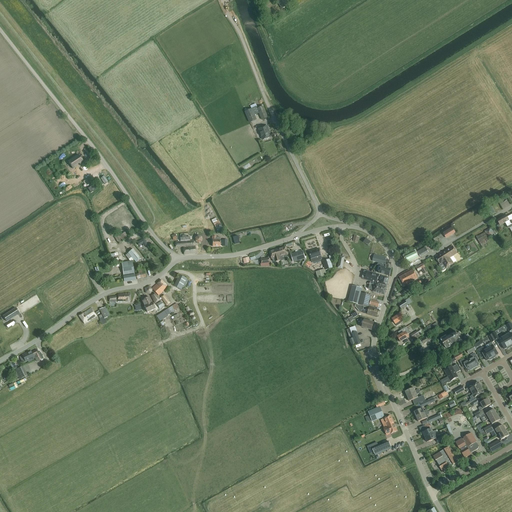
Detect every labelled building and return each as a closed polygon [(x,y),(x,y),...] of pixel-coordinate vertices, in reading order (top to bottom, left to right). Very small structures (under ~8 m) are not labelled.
[(276,0),(282,9),(289,5),(285,0),(276,0)] [(254,116),(259,114),(261,120),(268,118),(263,107),(258,109),(257,106),(251,109),(254,115),(254,116)] [(251,109),(245,112),(247,117),(254,115),(251,109)] [(271,138),(269,132),(267,126),(259,129),(262,140),(271,138)] [(83,162),(78,155),(68,162),(73,169),(76,166),(75,165),(79,163),(79,164),(83,162)] [(99,178),(104,184),(108,181),(103,174),(99,178)] [(88,189),(90,193),(97,189),(91,178),(88,180),(92,187),(88,189)] [(88,196),(95,205),(99,202),(98,201),(106,196),(104,192),(105,191),(102,188),(99,190),(99,189),(96,191),(96,192),(93,194),(93,193),(88,196)] [(508,221),(507,218),(505,215),(497,220),(499,224),(497,226),(499,229),(501,228),(500,226),(505,223),(508,221)] [(211,220),(218,232),(223,229),(218,220),(217,221),(216,218),(211,220)] [(494,234),(491,227),(484,231),(488,237),(494,234)] [(476,237),(481,246),(488,242),(489,240),(485,232),(476,237)] [(212,247),(220,247),(220,238),(216,238),(216,237),(212,237),(212,240),(212,247)] [(147,245),(144,239),(137,242),(139,246),(142,244),(144,247),(147,245)] [(194,247),(193,241),(175,243),(175,248),(183,247),(184,254),(195,253),(195,247),(194,247)] [(441,252),(450,266),(454,264),(450,257),(456,253),(452,246),(442,253),(441,252)] [(284,247),(277,249),(280,258),(286,256),(284,247)] [(417,252),(419,256),(427,252),(424,247),(417,252)] [(141,258),(133,249),(125,256),(131,262),(133,260),(136,263),(141,258)] [(277,249),(270,251),(270,252),(269,252),(269,253),(270,258),(271,258),(272,258),(272,260),(275,259),(276,259),(276,262),(281,260),(280,258),(277,249)] [(321,256),(318,249),(309,252),(313,263),(322,260),(321,256)] [(305,258),(303,250),(291,254),(293,262),(305,258)] [(413,250),(404,256),(407,261),(416,256),(413,250)] [(450,266),(441,252),(434,256),(440,265),(442,264),(446,269),(450,266)] [(330,259),(323,262),(325,270),(335,267),(334,260),(335,259),(334,255),(329,256),(330,259)] [(389,261),(385,260),(386,258),(374,255),(372,261),(384,264),(385,263),(386,263),(385,268),(390,269),(391,264),(389,263),(389,261)] [(131,262),(121,264),(123,270),(124,275),(129,274),(134,274),(134,269),(132,262),(131,262)] [(379,273),(389,276),(391,270),(380,267),(379,273)] [(136,274),(137,280),(146,277),(144,269),(138,271),(138,274),(136,274)] [(317,272),(319,278),(327,276),(325,269),(317,272)] [(413,270),(399,277),(404,286),(417,278),(413,270)] [(368,272),(365,280),(376,283),(378,275),(368,272)] [(187,279),(179,275),(174,286),(181,290),(184,285),(185,285),(187,280),(186,280),(187,279)] [(381,276),(379,284),(387,286),(389,278),(381,276)] [(161,280),(152,289),(158,296),(168,287),(161,280)] [(375,284),(372,293),(384,296),(386,287),(375,284)] [(362,288),(352,286),(348,302),(358,305),(361,293),(362,288)] [(150,296),(160,311),(166,307),(162,301),(161,301),(160,300),(161,299),(161,298),(160,299),(155,293),(150,296)] [(369,307),(372,296),(361,293),(358,305),(369,307)] [(130,302),(130,294),(118,294),(118,302),(125,302),(130,302)] [(170,303),(164,295),(160,297),(167,306),(170,303)] [(144,307),(152,303),(151,303),(149,297),(145,299),(144,297),(141,299),(141,301),(144,306),(144,307)] [(411,297),(398,305),(401,309),(413,302),(411,297)] [(152,303),(144,307),(147,313),(155,309),(152,303)] [(160,321),(166,317),(165,315),(167,315),(179,308),(176,303),(156,316),(160,321)] [(16,308),(3,316),(6,322),(19,313),(16,308)] [(100,310),(96,312),(96,313),(100,311),(102,314),(103,317),(104,319),(110,316),(107,310),(104,312),(103,309),(102,308),(99,309),(100,310)] [(377,318),(379,310),(369,308),(367,315),(377,318)] [(412,308),(407,310),(410,318),(415,316),(412,308)] [(81,314),(79,315),(84,324),(91,320),(93,319),(95,317),(96,317),(91,309),(83,314),(83,313),(81,314)] [(395,317),(392,319),(395,325),(395,324),(397,326),(400,324),(403,322),(402,320),(404,319),(402,316),(403,315),(401,312),(395,316),(395,317)] [(371,330),(374,323),(364,320),(362,327),(371,330)] [(397,337),(400,342),(407,338),(409,337),(407,334),(410,333),(407,327),(400,331),(402,334),(397,337)] [(414,340),(424,334),(421,330),(418,332),(417,330),(411,335),(414,340)] [(459,332),(456,334),(455,331),(455,332),(447,337),(446,335),(440,338),(446,349),(450,346),(450,345),(460,339),(458,337),(461,336),(459,332)] [(351,334),(355,345),(360,343),(356,332),(351,334)] [(462,337),(466,347),(470,345),(468,340),(470,339),(468,334),(462,337)] [(426,337),(421,340),(423,345),(428,342),(431,340),(428,336),(426,337)] [(507,348),(510,347),(504,336),(498,339),(504,349),(507,347),(507,348)] [(490,346),(487,348),(493,359),(495,357),(496,357),(495,356),(498,354),(493,346),(491,343),(488,344),(490,346)] [(465,349),(466,350),(468,354),(475,350),(473,345),(465,349)] [(493,359),(487,348),(484,350),(483,348),(477,351),(480,357),(483,355),(487,361),(489,359),(490,360),(493,359)] [(31,351),(22,355),(25,362),(28,361),(28,363),(34,360),(33,358),(35,358),(34,356),(38,353),(37,350),(32,352),(31,351)] [(41,352),(39,353),(34,356),(35,358),(36,362),(44,358),(41,352)] [(454,356),(456,361),(464,357),(461,352),(454,356)] [(468,360),(474,369),(477,367),(477,366),(479,365),(476,361),(478,360),(474,353),(471,355),(472,357),(468,360)] [(474,369),(468,360),(465,362),(464,360),(460,362),(464,368),(465,367),(468,371),(470,370),(471,370),(474,369)] [(452,367),(444,371),(451,381),(458,377),(455,374),(460,371),(457,365),(452,367)] [(27,376),(23,366),(15,370),(19,379),(27,376)] [(471,393),(481,387),(478,382),(465,390),(467,392),(470,390),(471,393)] [(481,387),(471,393),(473,395),(470,397),(471,399),(469,400),(471,403),(476,399),(475,397),(484,392),(481,387)] [(419,391),(418,390),(415,391),(414,388),(405,392),(407,397),(419,391)] [(419,391),(407,397),(409,401),(418,398),(416,395),(420,393),(421,395),(423,394),(422,392),(423,391),(423,390),(422,391),(422,390),(419,391)] [(420,403),(422,407),(435,401),(433,397),(420,403)] [(480,403),(482,406),(478,408),(480,411),(474,414),(476,417),(483,412),(482,409),(483,409),(491,404),(488,399),(480,403)] [(372,422),(384,417),(380,407),(368,412),(372,422)] [(412,407),(402,410),(404,417),(407,416),(407,414),(413,412),(412,407)] [(417,411),(414,412),(416,417),(428,412),(427,409),(424,411),(422,407),(417,409),(417,411)] [(483,412),(476,417),(477,419),(484,415),(487,421),(489,419),(497,415),(494,410),(485,415),(483,412)] [(429,414),(428,412),(416,417),(418,422),(429,417),(428,415),(429,414)] [(440,414),(422,422),(423,425),(442,418),(440,414)] [(500,420),(497,415),(489,419),(492,424),(500,420)] [(394,424),(390,416),(384,419),(380,420),(383,426),(386,425),(387,427),(394,424)] [(384,428),(385,432),(387,435),(390,434),(397,431),(394,424),(387,427),(384,428)] [(480,435),(492,428),(490,425),(479,432),(480,435)] [(492,428),(480,435),(482,438),(493,431),(496,436),(498,435),(506,430),(503,425),(495,429),(494,430),(492,428)] [(425,437),(437,432),(436,430),(433,432),(431,429),(423,433),(425,437)] [(509,436),(506,430),(498,435),(501,440),(509,436)] [(369,434),(373,442),(378,439),(374,431),(369,434)] [(437,432),(425,437),(427,442),(436,439),(435,438),(436,438),(435,436),(438,435),(437,432)] [(451,437),(449,433),(436,440),(437,444),(451,437)] [(477,442),(471,433),(463,438),(464,438),(462,439),(455,443),(459,449),(460,449),(461,451),(460,452),(465,458),(471,455),(471,453),(478,449),(478,447),(476,443),(477,442)] [(503,446),(499,440),(488,446),(492,453),(503,446)] [(391,448),(388,441),(372,448),(375,455),(391,448)] [(454,465),(458,462),(448,447),(444,450),(440,452),(433,456),(435,461),(436,461),(440,467),(439,467),(442,472),(449,468),(454,465)]
